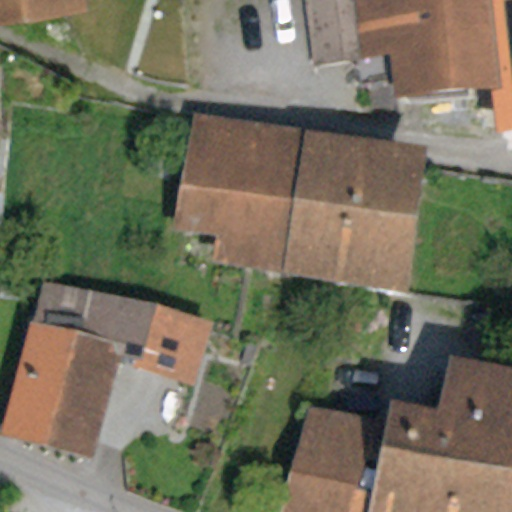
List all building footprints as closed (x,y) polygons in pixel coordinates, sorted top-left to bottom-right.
[(342,0),(290,0),(295,67),(347,63),(342,0)] [(491,0),(345,0),(352,72),(388,68),(392,111),(502,100),(491,0)] [(511,0),(491,0),(502,100),(506,138),(511,136),(511,0)] [(421,162),(200,126),(185,223),(230,230),(225,258),(401,286),(421,162)] [(201,332),(52,291),(13,434),(87,454),(115,354),(190,374),(201,332)] [(442,436),(325,412),(303,511),(511,511),(511,390),(455,378),(442,436)]
